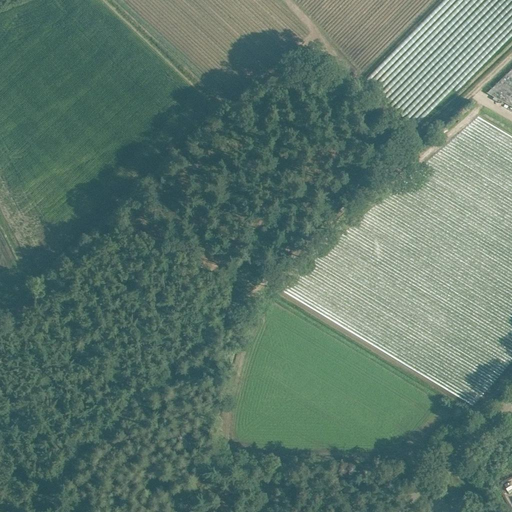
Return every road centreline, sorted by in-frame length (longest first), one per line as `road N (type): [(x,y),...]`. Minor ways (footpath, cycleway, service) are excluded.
road 1 (track): [(511,52),(218,311),(15,511)]
road 2 (unknown): [(250,511),(255,494),(204,459),(142,387),(119,303),(192,185),(252,131),(304,117),(400,153)]
road 3 (unknown): [(0,388),(89,300),(119,303)]
road 4 (unclassified): [(400,511),(504,409)]
